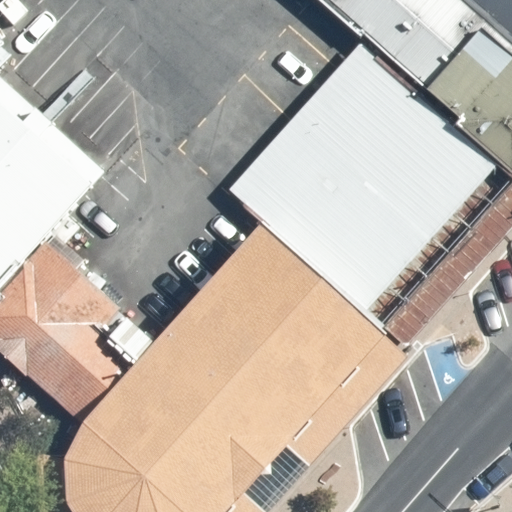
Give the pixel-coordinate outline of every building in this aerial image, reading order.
[(315,0),(364,45),(511,176),(511,42),(463,0),(315,0)] [(511,0),(463,0),(511,42),(511,0)] [(511,194),(511,176),(364,45),(228,197),(267,231),(387,336),(511,194)] [(0,300),(48,244),(107,176),(0,77),(0,73),(15,58),(4,48),(0,50),(0,300)] [(511,237),(511,194),(387,336),(393,341),(406,353),(511,237)] [(238,511),(393,341),(387,336),(267,231),(159,351),(134,378),(88,429),(70,463),(70,507),(73,511),(238,511)] [(124,312),(48,244),(0,300),(0,350),(88,429),(134,378),(104,351),(109,346),(102,340),(124,312)] [(406,353),(393,341),(238,511),(73,511),(70,507),(70,463),(40,459),(42,511),(275,511),(349,429),(411,359),(406,353)]
